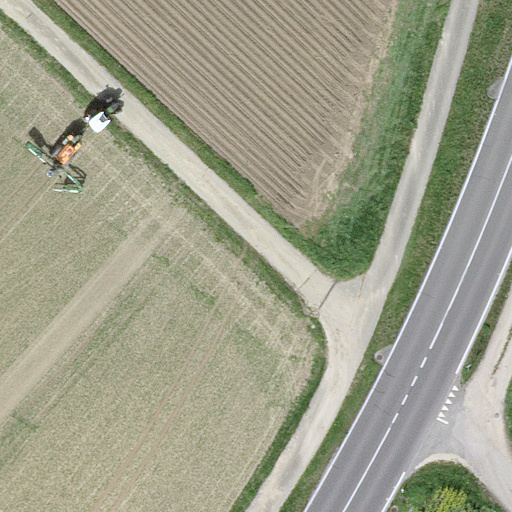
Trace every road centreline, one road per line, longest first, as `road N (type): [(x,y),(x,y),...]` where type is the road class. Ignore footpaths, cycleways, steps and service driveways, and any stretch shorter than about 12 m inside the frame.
road 1 (track): [(23,0),(354,327)]
road 2 (secondary): [(341,511),(445,315),(511,156)]
road 3 (track): [(354,327),(461,0)]
road 4 (track): [(262,511),(354,327)]
road 5 (track): [(511,479),(473,434),(404,399)]
